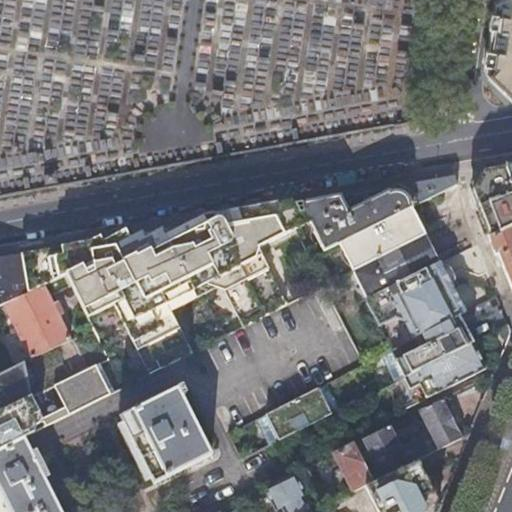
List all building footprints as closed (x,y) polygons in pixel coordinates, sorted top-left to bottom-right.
[(511,0),(496,0),(493,1),(483,70),(501,88),(511,97),(511,0)] [(475,208),(487,239),(511,226),(511,165),(482,171),(477,180),(471,190),(469,193),(475,208)] [(409,202),(410,208),(455,185),(453,176),(390,187),(393,194),(401,194),(406,197),(409,202)] [(401,194),(393,194),(348,218),(345,213),(345,211),(339,197),(301,203),(305,224),(308,223),(322,252),(338,244),(410,208),(409,202),(406,197),(401,194)] [(127,235),(63,246),(60,247),(59,242),(41,245),(25,248),(26,253),(20,254),(26,294),(43,286),(65,276),(93,332),(120,319),(148,375),(195,351),(174,309),(212,290),(223,294),(241,328),(286,305),(257,248),(294,228),(305,224),(301,203),(279,207),(271,212),(262,217),(259,211),(228,229),(225,223),(221,220),(217,219),(187,224),(165,236),(161,229),(146,238),(143,232),(135,237),(130,240),(127,235)] [(424,236),(410,208),(338,244),(353,272),(424,236)] [(497,255),(511,288),(511,226),(487,239),(494,256),(497,255)] [(438,263),(424,236),(353,272),(366,299),(438,263)] [(8,256),(0,257),(0,306),(3,305),(26,294),(20,254),(8,256)] [(379,328),(395,320),(404,323),(413,340),(457,317),(463,314),(449,285),(439,266),(438,263),(366,299),(379,328)] [(439,266),(449,285),(454,282),(447,267),(446,267),(446,266),(445,266),(445,265),(444,265),(443,265),(442,265),(441,265),(440,265),(439,266)] [(26,294),(3,305),(30,359),(70,339),(43,286),(26,294)] [(394,361),(403,378),(471,344),(457,317),(413,340),(418,350),(394,361)] [(408,389),(418,385),(425,399),(433,395),(484,369),(471,344),(403,378),(408,389)] [(382,355),(396,382),(403,378),(394,361),(390,351),(382,355)] [(22,363),(0,373),(0,411),(29,397),(22,363)] [(99,363),(29,397),(0,411),(0,451),(23,439),(114,393),(99,363)] [(327,384),(318,388),(331,414),(340,410),(327,384)] [(179,388),(117,420),(150,487),(208,457),(178,397),(182,394),(179,388)] [(318,388),(264,415),(277,441),(331,414),(318,388)] [(361,440),(380,478),(414,461),(460,438),(441,400),(417,412),(428,434),(398,449),(387,427),(361,440)] [(264,415),(255,420),(268,446),(277,441),(264,415)] [(23,439),(0,451),(0,511),(59,511),(40,473),(44,470),(38,459),(34,461),(27,446),(23,439)] [(332,455),(351,493),(363,487),(371,483),(352,445),(332,455)] [(435,511),(438,508),(414,461),(380,478),(371,483),(363,487),(375,511),(435,511)] [(282,511),(306,511),(299,498),(303,496),(293,475),(263,490),(274,511),(281,509),(282,511)]
